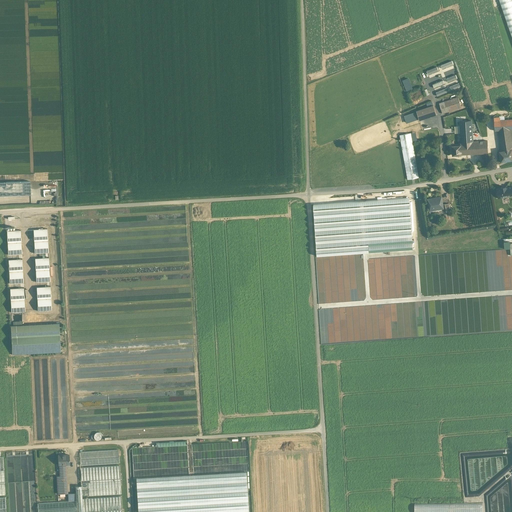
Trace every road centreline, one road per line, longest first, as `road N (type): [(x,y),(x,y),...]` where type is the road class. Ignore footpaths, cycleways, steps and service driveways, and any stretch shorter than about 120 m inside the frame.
road 1 (unclassified): [(0,449),(323,430)]
road 2 (unclassified): [(309,194),(0,212)]
road 3 (unclassified): [(309,194),(323,430)]
road 4 (residential): [(309,194),(400,189),(511,169)]
road 5 (track): [(316,306),(511,292)]
road 6 (residential): [(305,0),(309,194)]
